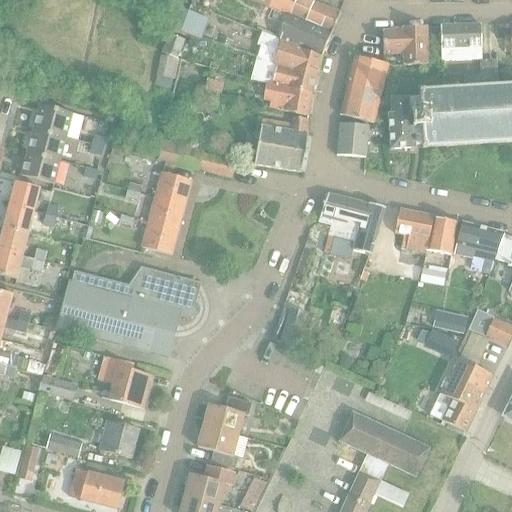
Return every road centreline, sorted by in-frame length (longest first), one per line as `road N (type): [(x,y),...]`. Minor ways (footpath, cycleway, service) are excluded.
road 1 (residential): [(151,511),(187,374),(254,312),(317,171)]
road 2 (residential): [(511,216),(317,171)]
road 3 (residential): [(317,171),(339,58),(363,16),(384,10)]
road 4 (secondary): [(444,511),(511,361)]
road 5 (residential): [(384,10),(511,11)]
